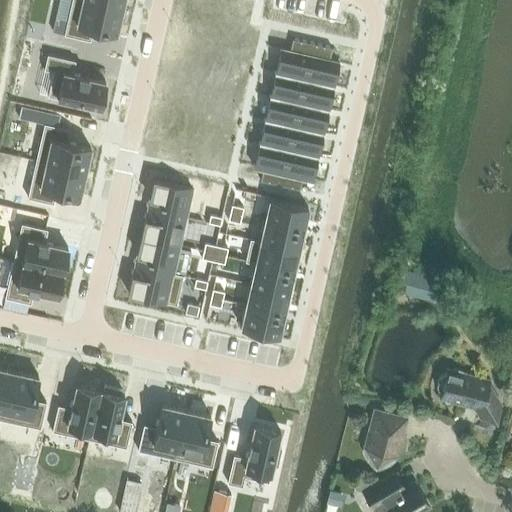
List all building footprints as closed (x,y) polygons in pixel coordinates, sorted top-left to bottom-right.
[(90,0),(71,0),(64,33),(90,39),(93,26),(116,31),(122,7),(90,0)] [(292,38),(290,49),(298,51),(300,39),(292,38)] [(300,39),(298,51),(306,53),(308,41),(300,39)] [(308,41),(306,53),(310,53),(314,54),(316,43),(308,41)] [(316,43),(314,54),(321,56),(324,45),(316,43)] [(324,45),(321,56),(329,58),(332,46),(324,45)] [(275,70),(275,71),(304,78),(310,53),(306,53),(298,51),(290,49),(280,47),(280,48),(282,49),(277,71),(275,70)] [(44,68),(53,70),(48,94),(99,106),(105,80),(72,72),(75,59),(47,53),(44,68)] [(310,53),(304,78),(334,84),(332,83),(337,61),(339,62),(339,60),(329,58),(321,56),(314,54),(310,53)] [(269,94),(299,101),(304,78),(275,71),(274,72),(277,72),(272,94),(269,94)] [(304,78),(299,101),(328,108),(329,107),(326,107),(331,84),(333,85),(334,84),(304,78)] [(264,117),(264,118),(294,125),(299,101),(269,94),(269,95),(271,96),(266,118),(264,117)] [(299,101),(294,125),(323,131),(321,130),(326,108),(328,108),(299,101)] [(259,141),(288,148),(294,125),(264,118),(264,119),(266,119),(261,141),(259,141)] [(44,122),(36,159),(85,170),(90,146),(67,141),(70,128),(44,122)] [(294,125),(288,148),(318,155),(318,154),(316,154),(321,131),(323,132),(323,131),(294,125)] [(254,164),(253,166),(263,168),(271,170),(279,171),(283,172),(288,148),(259,141),(259,142),(261,143),(256,165),(254,164)] [(288,148),(283,172),(287,173),(295,175),(303,177),(312,179),(313,177),(310,177),(315,155),(318,155),(288,148)] [(36,159),(27,196),(53,202),(56,189),(79,194),(85,170),(36,159)] [(263,168),(260,179),(268,181),(271,170),(263,168)] [(271,170),(268,181),(276,183),(279,171),(271,170)] [(279,171),(276,183),(284,185),(287,173),(283,172),(279,171)] [(287,173),(284,185),(292,186),(295,175),(287,173)] [(295,175),(292,186),(300,188),(303,177),(295,175)] [(154,179),(148,207),(186,216),(193,187),(154,179)] [(269,197),(264,219),(303,228),(308,206),(269,197)] [(241,214),(243,206),(232,203),(230,211),(241,214)] [(148,207),(141,235),(180,244),(186,216),(148,207)] [(240,222),(241,214),(230,211),(228,219),(240,222)] [(220,224),(222,216),(210,213),(208,221),(220,224)] [(260,239),(260,240),(298,249),(303,228),(264,219),(260,239)] [(21,222),(13,259),(62,270),(68,246),(44,241),(47,228),(21,222)] [(141,235),(135,263),(173,272),(180,244),(141,235)] [(250,237),(245,259),(255,262),(255,261),(293,270),(298,249),(260,240),(260,239),(250,237)] [(205,242),(203,249),(215,252),(217,244),(205,242)] [(215,252),(227,255),(229,247),(217,244),(215,252)] [(215,252),(203,249),(201,257),(213,260),(215,252)] [(213,260),(225,262),(227,255),(215,252),(213,260)] [(13,259),(5,296),(31,302),(33,289),(57,294),(62,270),(13,259)] [(255,262),(250,282),(289,291),(293,270),(255,261),(255,262)] [(135,263),(128,292),(176,303),(183,274),(173,272),(135,263)] [(439,279),(404,270),(399,290),(434,299),(439,279)] [(205,288),(207,280),(196,277),(194,285),(205,288)] [(250,282),(245,303),(284,312),(289,291),(250,282)] [(212,288),(211,295),(222,298),(224,290),(212,288)] [(221,306),(222,298),(211,295),(209,303),(221,306)] [(245,303),(240,325),(279,334),(284,312),(245,303)] [(0,417),(3,418),(14,369),(0,365),(0,417)] [(14,369),(3,418),(40,427),(46,401),(33,398),(38,375),(14,369)] [(491,380),(471,375),(456,369),(453,371),(448,369),(447,374),(442,376),(440,378),(439,381),(438,384),(438,386),(439,389),(442,392),(440,398),(445,399),(447,402),(456,402),(467,405),(468,403),(473,404),(481,417),(497,422),(502,405),(490,385),(491,380)] [(58,404),(52,429),(89,438),(100,389),(76,383),(71,406),(58,404)] [(100,389),(89,438),(126,446),(132,420),(119,417),(124,394),(121,393),(123,388),(104,384),(103,389),(100,389)] [(144,423),(138,449),(175,457),(186,408),(162,402),(157,426),(144,423)] [(186,408),(175,457),(212,465),(218,440),(205,437),(210,413),(186,408)] [(375,409),(370,428),(377,429),(374,439),(373,439),(370,441),(368,445),(364,447),(366,451),(366,455),(367,458),(370,461),(371,463),(374,465),(375,465),(377,468),(381,466),(384,466),(387,465),(390,464),(393,461),(395,459),(394,458),(405,452),(407,443),(402,434),(404,433),(408,417),(375,409)] [(242,485),(244,475),(268,481),(280,429),(254,423),(246,456),(233,454),(227,481),(242,485)] [(389,511),(420,511),(430,507),(415,481),(395,493),(386,479),(364,492),(375,511),(379,511),(387,507),(389,511)] [(330,490),(327,502),(341,506),(344,493),(330,490)]
